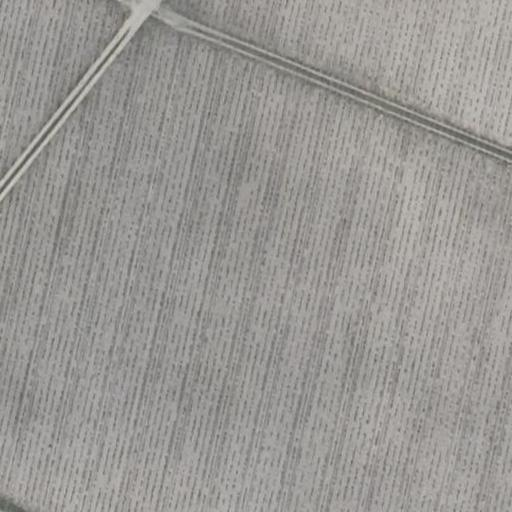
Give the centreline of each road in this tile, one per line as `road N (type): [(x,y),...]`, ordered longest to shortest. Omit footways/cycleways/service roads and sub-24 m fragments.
road 1 (track): [(140,0),(511,156)]
road 2 (track): [(0,191),(150,0)]
